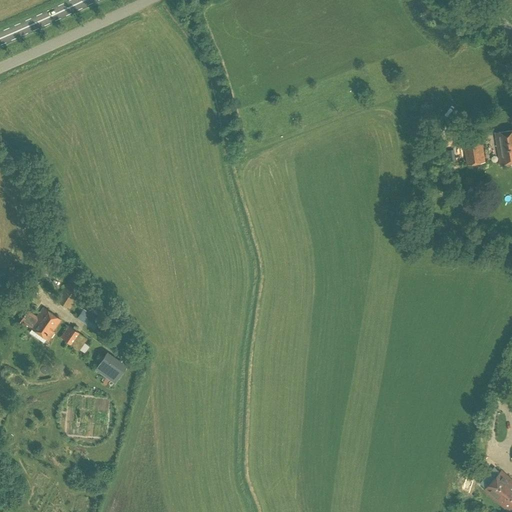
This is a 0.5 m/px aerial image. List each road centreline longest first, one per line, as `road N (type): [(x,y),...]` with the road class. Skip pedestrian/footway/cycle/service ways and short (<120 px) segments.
road 1 (track): [(38,296),(48,207),(0,148)]
road 2 (unclassified): [(150,0),(0,68)]
